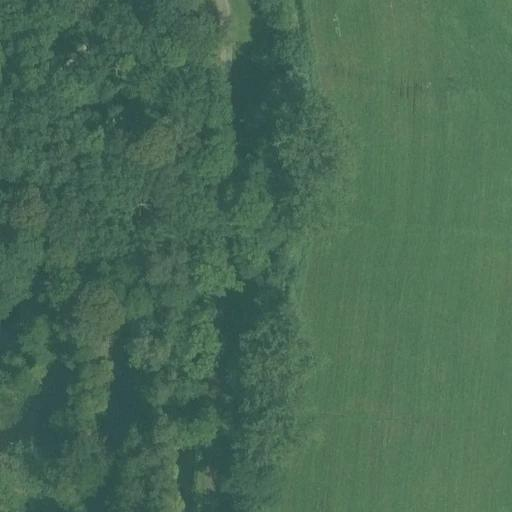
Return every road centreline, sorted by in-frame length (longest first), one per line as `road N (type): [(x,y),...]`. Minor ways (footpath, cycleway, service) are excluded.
road 1 (unclassified): [(200,511),(227,79),(223,0)]
road 2 (unclassified): [(0,146),(138,0)]
